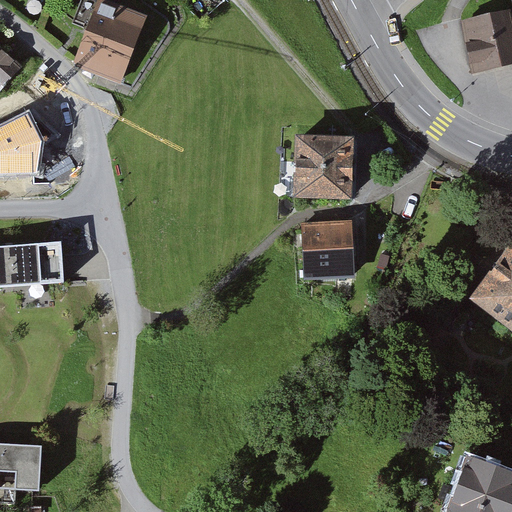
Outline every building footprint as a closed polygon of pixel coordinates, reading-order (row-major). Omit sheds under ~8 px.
[(143,19),(100,6),(79,69),(122,83),(143,19)] [(511,11),(464,23),(476,77),(511,68),(511,11)] [(0,93),(22,70),(0,51),(0,93)] [(56,111),(9,113),(11,173),(58,171),(56,111)] [(356,141),(298,140),(297,204),(355,205),(356,141)] [(355,226),(306,228),(308,284),(356,282),(355,226)] [(58,243),(0,247),(0,288),(62,283),(58,243)] [(511,250),(474,302),(511,329),(511,250)] [(33,447),(0,445),(0,490),(32,492),(33,447)] [(511,511),(511,477),(471,461),(450,511),(511,511)]
